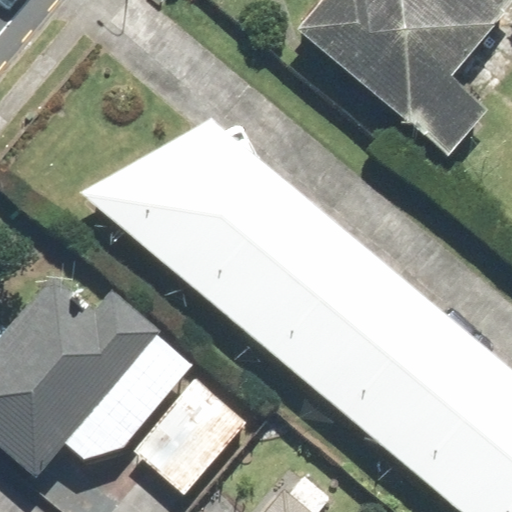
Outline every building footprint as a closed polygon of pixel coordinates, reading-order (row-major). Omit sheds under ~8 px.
[(511,0),(319,0),(298,26),(456,154),(501,99),(461,67),(511,3),(511,0)] [(511,511),(511,360),(217,120),(88,190),(470,511),(511,511)] [(70,454),(107,483),(200,364),(163,335),(170,327),(118,286),(105,304),(49,260),(0,321),(0,443),(48,481),(70,454)] [(255,421),(201,375),(138,451),(192,496),(255,421)] [(316,511),(290,490),(272,511),(316,511)]
